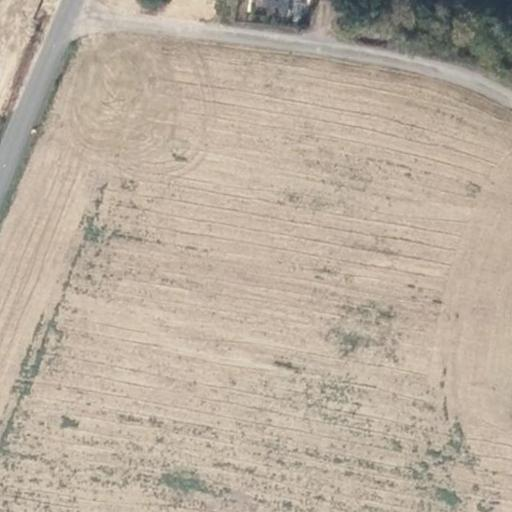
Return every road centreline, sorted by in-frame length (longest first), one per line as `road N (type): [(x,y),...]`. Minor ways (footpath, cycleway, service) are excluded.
road 1 (track): [(70,15),(383,58),(511,101)]
road 2 (tertiary): [(0,188),(76,0)]
